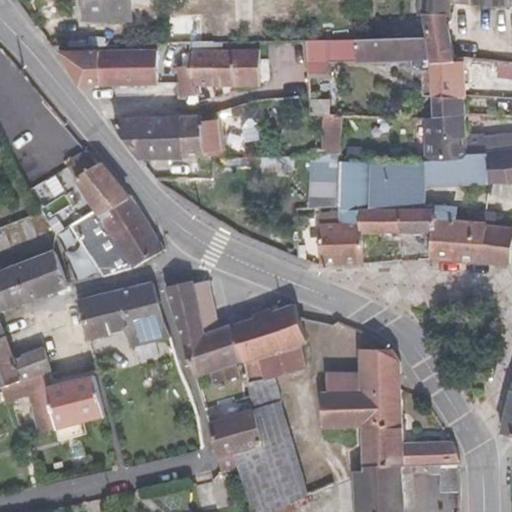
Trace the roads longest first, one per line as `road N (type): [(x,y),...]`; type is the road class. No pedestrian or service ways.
road 1 (tertiary): [(0,16),(182,229),(405,333),(474,441)]
road 2 (residential): [(511,309),(474,441)]
road 3 (residential): [(0,504),(118,480)]
